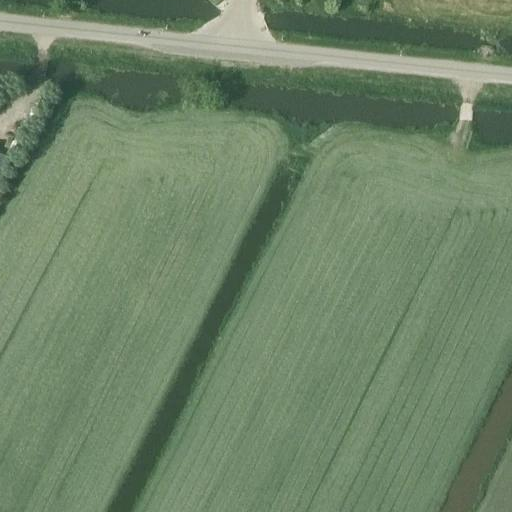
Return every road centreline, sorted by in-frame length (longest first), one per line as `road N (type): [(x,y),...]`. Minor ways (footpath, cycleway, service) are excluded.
road 1 (unclassified): [(511,79),(0,26)]
road 2 (track): [(330,0),(511,20)]
